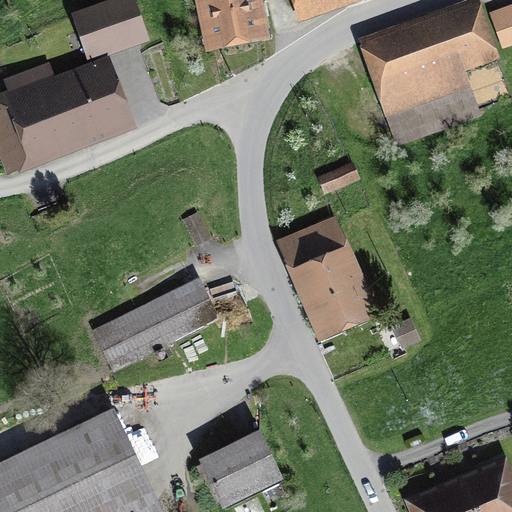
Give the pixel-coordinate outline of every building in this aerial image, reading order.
[(259,0),(204,0),(213,43),(259,34),(254,4),(261,3),(259,0)] [(298,0),(302,11),(333,0),(298,0)] [(79,18),(91,52),(140,34),(130,6),(104,15),(102,10),(79,18)] [(390,117),(399,141),(479,113),(460,62),(490,51),(477,14),(368,52),(391,116),(390,117)] [(0,144),(8,165),(124,120),(106,73),(107,72),(103,62),(89,67),(93,77),(71,85),(69,79),(64,81),(66,87),(48,94),(43,79),(52,76),(48,66),(11,81),(15,91),(0,96),(0,144)] [(351,167),(319,180),(324,193),(357,179),(351,167)] [(197,214),(183,220),(197,246),(210,239),(197,214)] [(321,227),(283,245),(297,276),(303,273),(327,328),(375,307),(365,286),(361,288),(347,257),(360,252),(345,219),(333,224),(330,217),(319,222),(321,227)] [(199,283),(96,333),(114,368),(216,318),(199,283)] [(410,323),(395,329),(403,345),(417,339),(410,323)] [(156,511),(159,511),(112,413),(0,466),(0,511),(156,511)] [(259,436),(203,464),(223,504),(279,477),(259,436)] [(511,511),(511,493),(501,469),(464,484),(475,511),(511,511)] [(419,511),(475,511),(464,484),(416,504),(419,511)]
